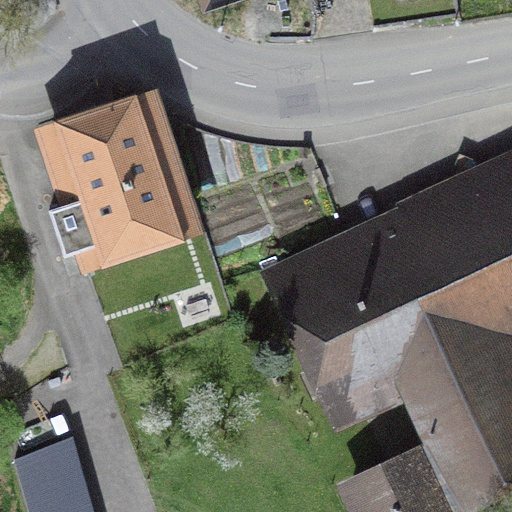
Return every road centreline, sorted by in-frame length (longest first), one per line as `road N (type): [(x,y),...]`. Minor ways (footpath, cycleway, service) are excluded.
road 1 (tertiary): [(133,21),(197,68),(276,91),(325,89),(511,52)]
road 2 (track): [(4,82),(55,296),(22,349),(0,364)]
road 3 (track): [(55,296),(118,492)]
road 4 (unclassified): [(133,21),(60,71),(0,81)]
